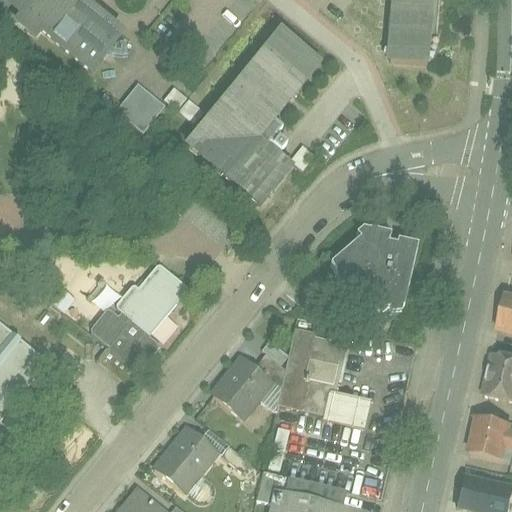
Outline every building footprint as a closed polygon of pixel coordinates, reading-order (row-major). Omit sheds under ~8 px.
[(5,0),(0,7),(0,15),(85,77),(115,37),(69,3),(71,0),(5,0)] [(386,0),(382,61),(424,64),(428,0),(386,0)] [(267,32),(177,148),(254,208),(287,166),(256,142),(314,68),(267,32)] [(134,87),(113,116),(142,137),(163,109),(134,87)] [(300,173),(312,158),(301,150),(290,165),(300,173)] [(396,312),(410,240),(350,228),(318,261),(336,299),(396,312)] [(89,337),(140,379),(163,351),(151,342),(188,296),(159,272),(139,296),(133,291),(116,312),(122,318),(116,325),(105,317),(89,337)] [(511,290),(499,288),(492,328),(511,331),(511,290)] [(0,427),(48,369),(0,330),(0,427)] [(338,341),(304,333),(287,407),(353,422),(359,393),(328,386),(338,341)] [(226,413),(257,375),(224,348),(193,386),(226,413)] [(511,396),(511,354),(485,350),(477,389),(511,396)] [(213,443),(180,414),(134,467),(168,496),(213,443)] [(500,460),(508,423),(472,416),(465,452),(500,460)] [(265,471),(278,474),(288,434),(275,431),(265,471)] [(459,460),(449,503),(487,511),(505,511),(511,487),(493,483),(496,468),(459,460)] [(151,511),(157,505),(126,480),(99,511),(151,511)] [(330,511),(334,498),(267,481),(259,511),(330,511)]
